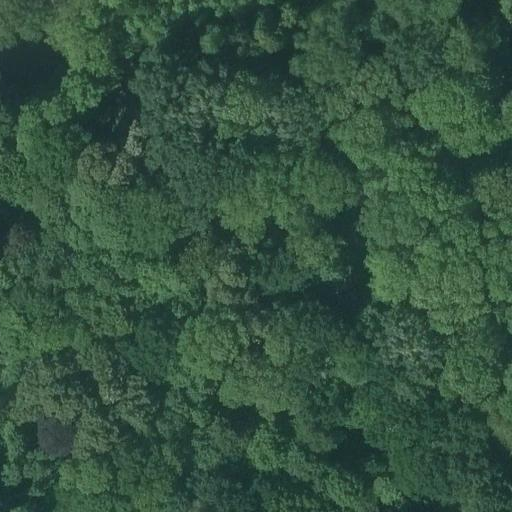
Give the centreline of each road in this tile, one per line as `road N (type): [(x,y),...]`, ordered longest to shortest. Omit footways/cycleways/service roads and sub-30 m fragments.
road 1 (track): [(511,432),(401,370),(204,201),(76,57),(47,0)]
road 2 (track): [(357,0),(313,37),(255,59),(86,69)]
